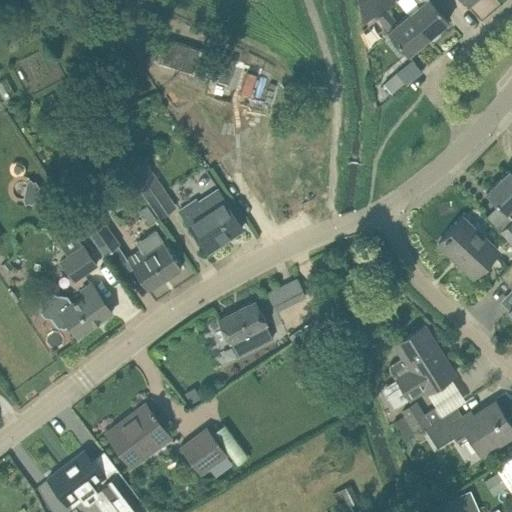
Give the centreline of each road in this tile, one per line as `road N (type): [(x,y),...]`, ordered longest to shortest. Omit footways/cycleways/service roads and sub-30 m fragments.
road 1 (unclassified): [(0,447),(180,303),(385,210)]
road 2 (residential): [(511,368),(433,297),(385,210)]
road 3 (residential): [(471,144),(432,79),(511,6)]
